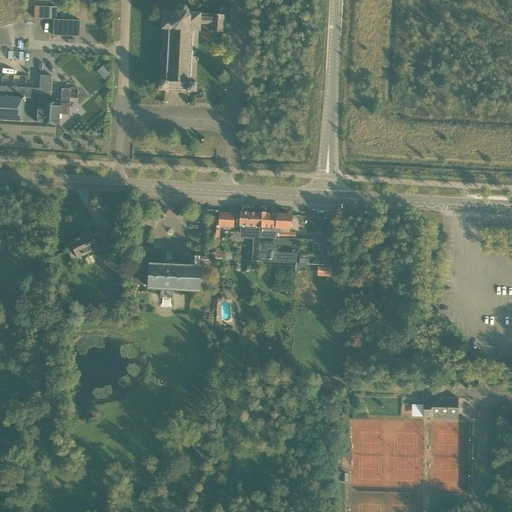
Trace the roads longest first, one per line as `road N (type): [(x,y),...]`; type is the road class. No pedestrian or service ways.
road 1 (residential): [(464,205),(459,304),(486,335),(483,395)]
road 2 (tertiary): [(324,197),(337,0)]
road 3 (residential): [(238,0),(225,191)]
road 4 (residential): [(117,185),(127,0)]
road 5 (tertiary): [(324,197),(464,205)]
